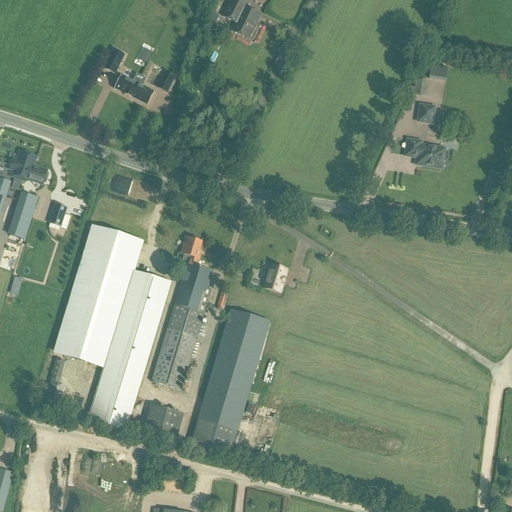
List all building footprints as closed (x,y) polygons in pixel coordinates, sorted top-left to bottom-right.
[(241,0),(229,0),(221,18),(233,23),(229,32),(247,40),(259,15),(250,10),(244,9),(246,2),(241,0)] [(215,37),(210,46),(219,51),(224,41),(215,37)] [(112,51),(102,71),(113,77),(123,57),(112,51)] [(165,72),(160,83),(170,88),(175,77),(165,72)] [(134,75),(131,82),(119,76),(111,90),(122,95),(121,96),(129,100),(129,99),(145,107),(153,93),(140,87),(144,80),(134,75)] [(417,81),(415,96),(425,97),(427,82),(417,81)] [(93,94),(101,93),(101,85),(92,86),(93,94)] [(421,104),(418,123),(435,126),(438,106),(442,107),(443,104),(436,102),(435,107),(421,104)] [(463,141),(466,121),(457,120),(454,139),(463,141)] [(408,142),(405,158),(417,160),(416,165),(422,166),(422,167),(437,170),(437,164),(442,165),(443,162),(445,162),(446,162),(447,160),(448,156),(447,155),(446,154),(444,153),(445,151),(420,147),(421,144),(408,142)] [(11,160),(8,171),(12,172),(10,176),(14,177),(11,188),(19,190),(22,182),(27,165),(32,167),(35,158),(18,153),(16,159),(15,161),(11,160)] [(27,165),(22,182),(26,183),(26,181),(41,185),(42,182),(45,171),(44,171),(32,167),(27,165)] [(21,195),(8,236),(23,240),(28,224),(30,217),(31,213),(26,212),(31,198),(21,195)] [(116,208),(118,202),(107,198),(105,203),(116,208)] [(0,199),(0,207),(7,209),(8,201),(0,199)] [(54,205),(48,224),(66,230),(70,217),(68,216),(70,210),(54,205)] [(96,207),(96,213),(107,213),(107,221),(114,221),(114,207),(96,207)] [(319,228),(316,233),(326,239),(329,234),(319,228)] [(140,246),(92,232),(54,356),(102,371),(140,246)] [(186,262),(150,381),(183,392),(212,292),(206,290),(210,274),(196,269),(201,252),(198,251),(200,243),(185,238),(180,254),(182,255),(181,261),(186,262)] [(495,249),(462,289),(473,298),(506,258),(495,249)] [(271,265),(263,289),(280,294),(287,270),(271,265)] [(133,270),(87,420),(125,432),(171,281),(133,270)] [(12,277),(6,294),(13,296),(19,280),(12,277)] [(219,293),(215,309),(223,311),(227,295),(219,293)] [(230,311),(204,400),(243,412),(246,404),(246,402),(249,393),(249,392),(250,390),(270,323),(230,311)] [(55,360),(42,414),(57,418),(65,388),(59,386),(65,362),(55,360)] [(175,413),(157,408),(148,438),(167,443),(175,413)] [(232,433),(193,421),(183,452),(223,464),(232,433)] [(87,459),(103,460),(103,450),(87,449),(87,459)] [(126,459),(123,473),(137,476),(140,462),(126,459)] [(0,470),(0,511),(1,511),(12,474),(0,470)] [(52,511),(57,477),(27,473),(22,511),(52,511)]
